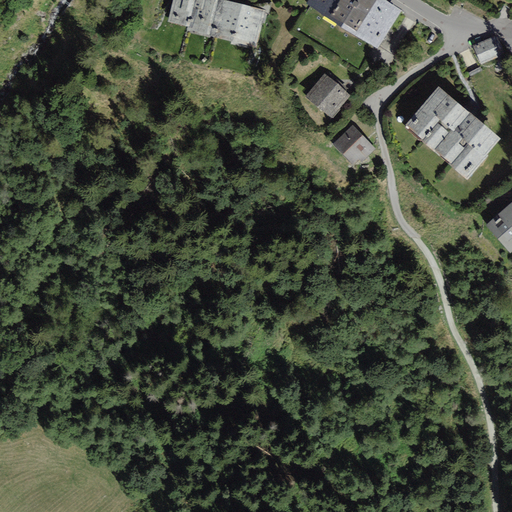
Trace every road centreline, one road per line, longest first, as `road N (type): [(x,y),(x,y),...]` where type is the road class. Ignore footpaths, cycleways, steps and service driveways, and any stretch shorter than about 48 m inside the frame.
road 1 (track): [(414,239),(484,389),(498,511)]
road 2 (residential): [(469,31),(377,102),(392,201),(414,239)]
